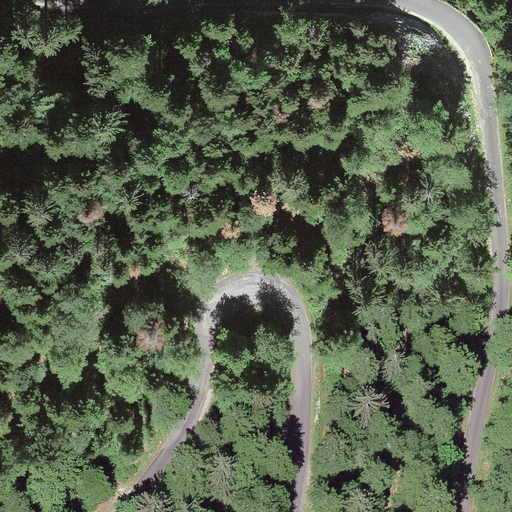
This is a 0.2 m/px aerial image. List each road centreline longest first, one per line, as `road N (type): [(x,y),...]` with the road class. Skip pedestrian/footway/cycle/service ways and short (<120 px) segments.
road 1 (unclassified): [(393,0),(445,18),(463,35),(488,113),(502,297),(461,511)]
road 2 (unclassified): [(295,511),(299,332),(280,294),(256,286),(228,300),(195,410),(128,511)]
